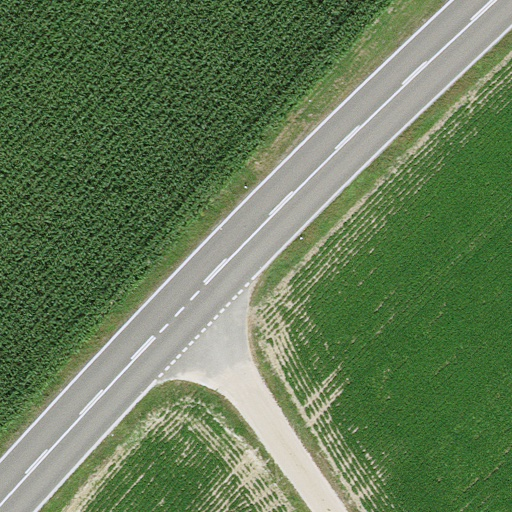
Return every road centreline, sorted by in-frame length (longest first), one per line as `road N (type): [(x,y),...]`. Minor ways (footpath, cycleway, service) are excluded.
road 1 (secondary): [(45,511),(511,3)]
road 2 (track): [(291,511),(185,359)]
